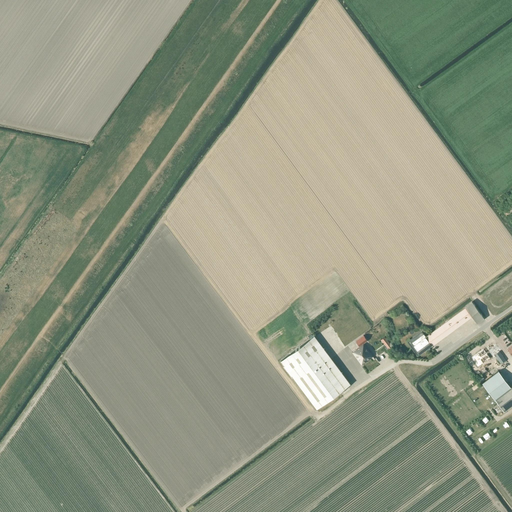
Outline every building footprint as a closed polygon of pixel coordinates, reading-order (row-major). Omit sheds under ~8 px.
[(423,334),(412,342),(420,353),(431,345),(431,346),(472,316),(472,317),(476,322),(483,317),(472,300),(464,306),(465,307),(425,337),(423,334)] [(356,350),(352,352),(362,364),(373,356),(363,343),(364,343),(367,340),(364,336),(356,342),(359,346),(355,349),(356,350)] [(310,339),(281,361),(317,409),(346,387),(310,339)] [(501,363),(506,360),(495,346),(493,348),(490,344),(484,348),(492,359),(495,356),(501,363)] [(483,348),(471,357),(478,366),(490,357),(483,348)] [(510,387),(498,371),(482,383),(494,399),(494,398),(510,387)] [(511,386),(495,399),(504,411),(511,405),(511,386)]
